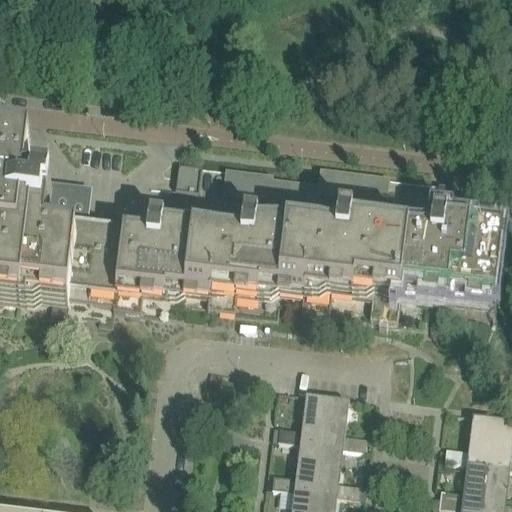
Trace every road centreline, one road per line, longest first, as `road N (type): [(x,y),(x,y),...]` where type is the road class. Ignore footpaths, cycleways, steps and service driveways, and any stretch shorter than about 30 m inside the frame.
road 1 (unclassified): [(167,511),(185,376),(207,358),(382,378)]
road 2 (unclassified): [(169,141),(0,119)]
